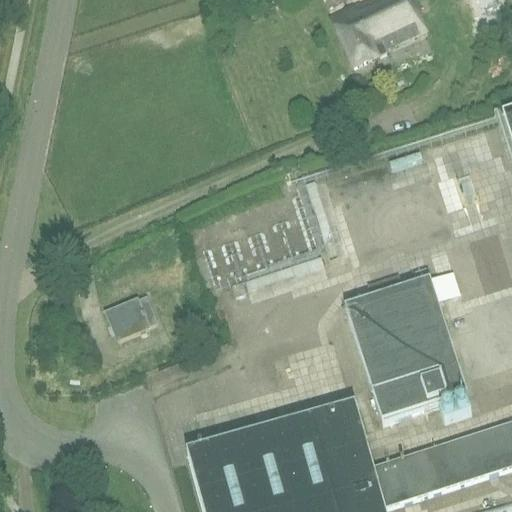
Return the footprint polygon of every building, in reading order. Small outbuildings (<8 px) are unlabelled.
[(322,0),(328,12),(354,0),(322,0)] [(373,0),(331,19),(354,71),(387,57),(385,52),(426,34),(412,0),(373,0)] [(511,116),(502,120),(511,150),(511,116)] [(495,133),(466,142),(469,150),(498,142),(495,133)] [(409,178),(442,172),(438,153),(405,159),(409,178)] [(282,169),(284,176),(291,174),(288,167),(282,169)] [(265,295),(344,275),(340,257),(363,252),(351,204),(331,209),(341,247),(276,263),(278,274),(261,278),(265,295)] [(231,288),(235,300),(246,296),(242,285),(231,288)] [(382,428),(467,401),(430,286),(345,313),(382,428)] [(106,317),(111,329),(117,345),(148,332),(147,331),(156,327),(146,303),(138,306),(137,304),(106,317)] [(470,312),(490,392),(511,386),(511,337),(504,304),(470,312)] [(443,426),(471,417),(467,402),(438,411),(443,426)] [(511,427),(373,472),(356,411),(187,459),(201,511),(386,511),(511,471),(511,427)]
